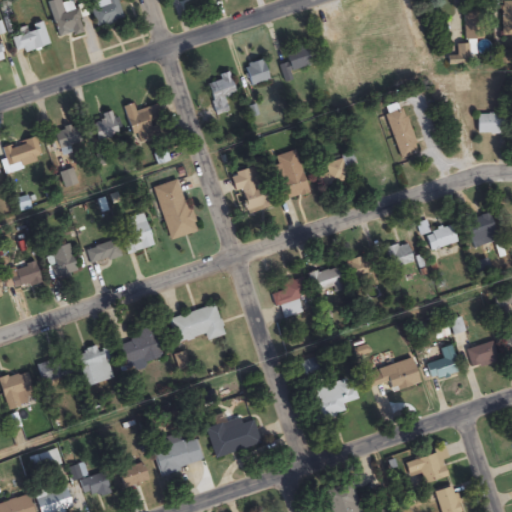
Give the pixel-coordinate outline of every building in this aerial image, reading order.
[(55,0),(44,4),(55,36),(68,31),(70,37),(83,33),(75,10),(63,14),(58,0),(55,0)] [(96,27),(122,21),(117,0),(100,0),(101,4),(91,6),(96,27)] [(511,20),(511,2),(499,2),(499,20),(511,20)] [(15,56),(48,45),(41,25),(8,36),(15,56)] [(312,64),(305,43),(281,52),(285,64),(277,66),(280,75),(312,64)] [(467,45),(454,45),(454,56),(444,56),(444,65),(467,65),(467,45)] [(247,87),(267,82),(261,60),(241,66),(247,87)] [(227,112),(224,99),(234,96),(227,72),(217,75),(218,81),(204,85),(214,116),(227,112)] [(133,112),(131,105),(122,107),(129,134),(152,129),(147,109),(133,112)] [(414,155),(403,109),(384,114),(396,160),(414,155)] [(473,134),(499,134),(499,114),(473,114),(473,134)] [(111,118),(91,125),(97,142),(117,134),(111,118)] [(77,129),(50,129),(50,149),(77,149),(77,129)] [(0,149),(0,152),(2,160),(0,160),(0,165),(3,173),(40,161),(32,139),(0,149)] [(304,194),(294,151),(270,157),(281,200),(304,194)] [(321,162),(323,173),(316,174),(318,185),(346,182),(343,159),(321,162)] [(229,175),(242,216),(270,207),(264,187),(255,190),(248,169),(229,175)] [(191,233),(176,181),(151,188),(166,241),(191,233)] [(460,226),(473,251),(499,237),(486,213),(460,226)] [(120,220),(124,236),(119,237),(123,254),(150,248),(142,214),(120,220)] [(450,225),(428,232),(424,221),(416,224),(425,253),(456,243),(450,225)] [(82,252),(88,267),(118,256),(112,241),(82,252)] [(383,250),(390,271),(412,262),(404,242),(383,250)] [(75,273),(66,246),(43,254),(51,281),(75,273)] [(341,266),(352,283),(371,271),(360,254),(341,266)] [(38,284),(34,263),(5,269),(9,290),(38,284)] [(310,294),(336,287),(331,267),(306,274),(310,294)] [(279,320),(302,314),(298,300),(305,298),(300,279),(278,285),(280,291),(271,294),(279,320)] [(494,310),(511,303),(511,288),(490,296),(494,310)] [(167,319),(174,344),(203,336),(205,341),(221,336),(213,306),(167,319)] [(468,348),(461,317),(447,321),(455,352),(463,350),(468,370),(493,364),(487,343),(468,348)] [(123,372),(160,360),(151,332),(114,344),(123,372)] [(105,348),(76,353),(81,385),(110,380),(105,348)] [(454,374),(449,357),(423,365),(427,382),(454,374)] [(362,373),(368,396),(415,383),(409,361),(362,373)] [(38,387),(66,384),(63,362),(35,364),(38,387)] [(27,405),(22,391),(29,388),(24,371),(0,379),(0,399),(4,412),(27,405)] [(310,389),(319,419),(343,412),(341,406),(355,401),(348,378),(310,389)] [(258,446),(250,419),(239,423),(238,419),(203,429),(212,459),(258,446)] [(158,477),(200,463),(192,438),(150,451),(158,477)] [(34,471),(59,464),(55,451),(31,457),(34,471)] [(401,464),(405,474),(416,470),(421,484),(447,476),(444,466),(435,469),(430,454),(401,464)] [(120,490),(147,481),(140,463),(114,472),(120,490)] [(66,471),(71,482),(85,475),(80,464),(66,471)] [(101,474),(76,483),(82,500),(107,491),(101,474)] [(358,511),(350,482),(324,490),(329,511),(358,511)] [(36,511),(59,511),(70,508),(61,484),(30,495),(36,511)] [(432,492),(436,511),(455,511),(450,488),(432,492)] [(0,511),(28,511),(25,497),(0,503),(0,511)]
